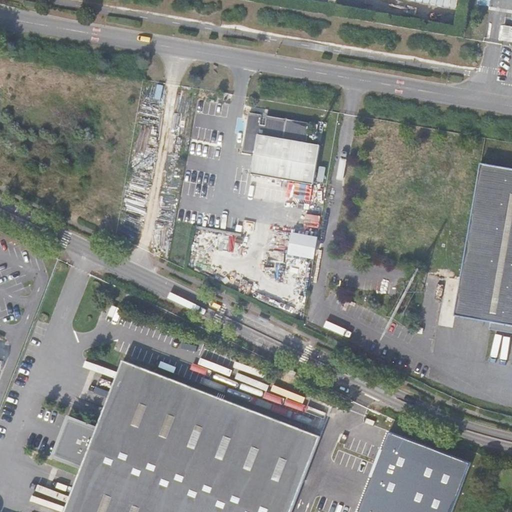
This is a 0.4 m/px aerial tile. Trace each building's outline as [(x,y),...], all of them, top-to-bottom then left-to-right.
[(511,26),(505,25),(502,41),(511,42),(511,26)] [(252,174),(313,185),(320,146),(303,142),(304,133),(310,134),(311,123),(287,119),(267,116),(266,125),(261,124),(262,115),(250,113),(243,153),(255,154),(252,174)] [(511,167),(481,163),(455,315),(491,322),(511,325),(511,167)] [(511,325),(491,322),(490,329),(511,332),(511,325)] [(291,511),(321,436),(124,360),(120,371),(101,418),(97,431),(70,420),(57,454),(84,464),(79,477),(65,511),(291,511)] [(297,373),(288,368),(286,373),(294,377),(297,373)] [(451,505),(469,468),(438,453),(437,454),(431,451),(431,450),(404,437),(405,435),(399,432),(399,433),(386,427),(377,446),(376,445),(373,453),(382,458),(377,469),(386,473),(383,479),(378,488),(376,487),(371,497),(428,507),(434,496),(451,505)]
